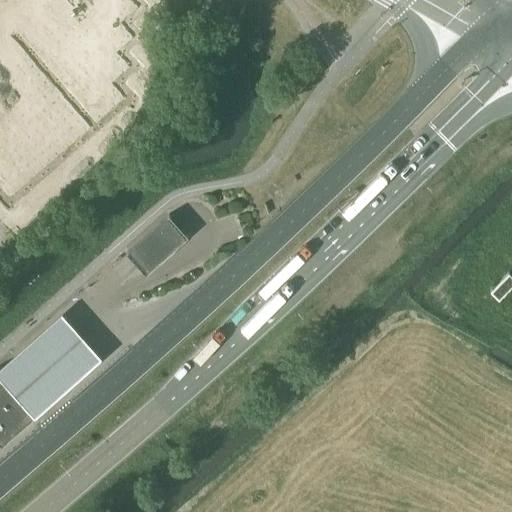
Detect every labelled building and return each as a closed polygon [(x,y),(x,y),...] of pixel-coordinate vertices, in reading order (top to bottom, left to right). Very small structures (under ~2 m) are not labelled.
[(0,0),(0,202),(4,207),(128,100),(116,86),(134,71),(121,55),(139,40),(125,23),(141,8),(133,0),(0,0)] [(146,272),(188,234),(169,213),(126,250),(140,265),(146,272)] [(511,275),(509,272),(491,290),(499,299),(511,286),(511,275)] [(71,313),(3,374),(38,412),(44,420),(112,359),(71,313)] [(0,441),(2,444),(38,412),(3,374),(0,369),(0,441)]
